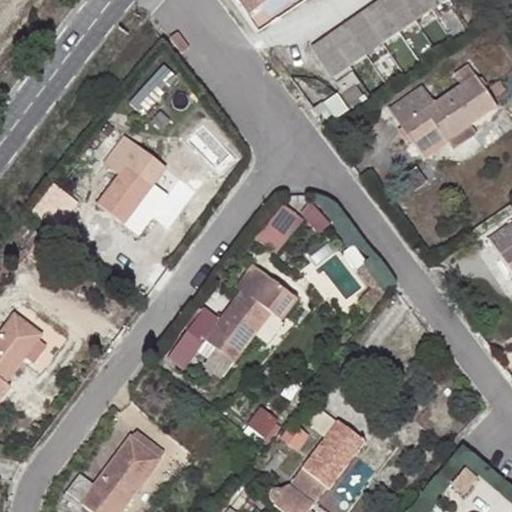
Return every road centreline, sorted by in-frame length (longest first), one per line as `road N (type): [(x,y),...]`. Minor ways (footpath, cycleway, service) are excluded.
road 1 (residential): [(292,132),(29,484),(22,511)]
road 2 (residential): [(292,132),(511,426)]
road 3 (secondary): [(0,145),(122,0)]
